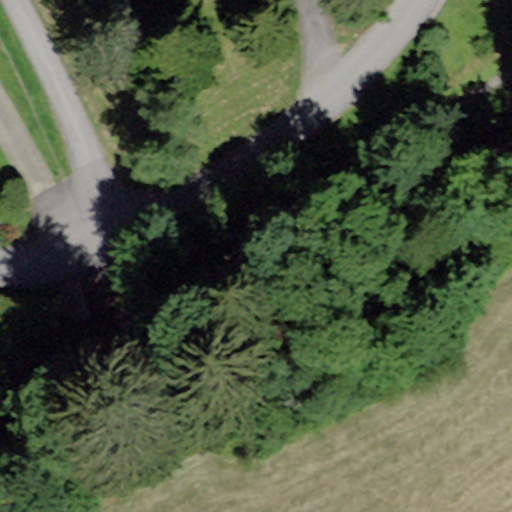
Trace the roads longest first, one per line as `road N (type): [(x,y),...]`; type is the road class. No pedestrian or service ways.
road 1 (residential): [(417,0),(300,123),(136,241)]
road 2 (residential): [(17,0),(136,241)]
road 3 (residential): [(136,241),(78,270),(0,269)]
